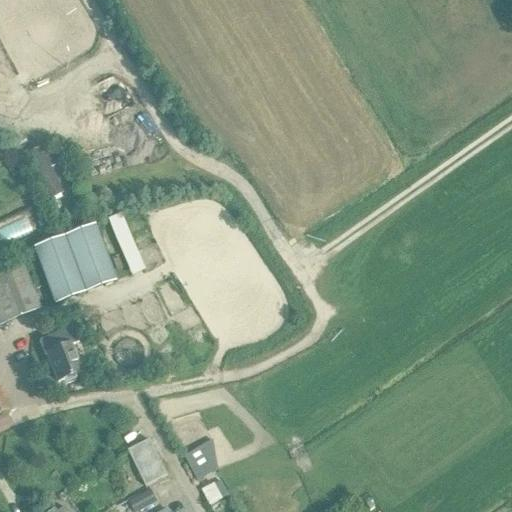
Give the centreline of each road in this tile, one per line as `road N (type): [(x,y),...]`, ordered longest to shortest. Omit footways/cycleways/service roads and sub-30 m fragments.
road 1 (track): [(133,396),(252,371),(310,341),(322,326),(301,270),(241,185),(177,148),(88,0)]
road 2 (track): [(301,270),(511,123)]
